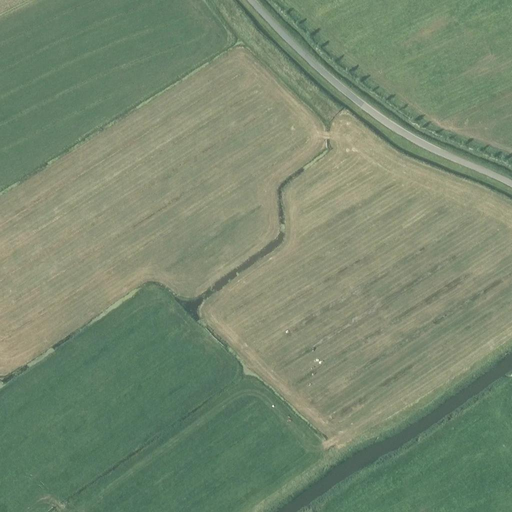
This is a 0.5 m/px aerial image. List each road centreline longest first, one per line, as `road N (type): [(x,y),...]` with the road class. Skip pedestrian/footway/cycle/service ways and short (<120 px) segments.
road 1 (unclassified): [(511,184),(370,111),(250,0)]
road 2 (track): [(221,0),(358,136)]
